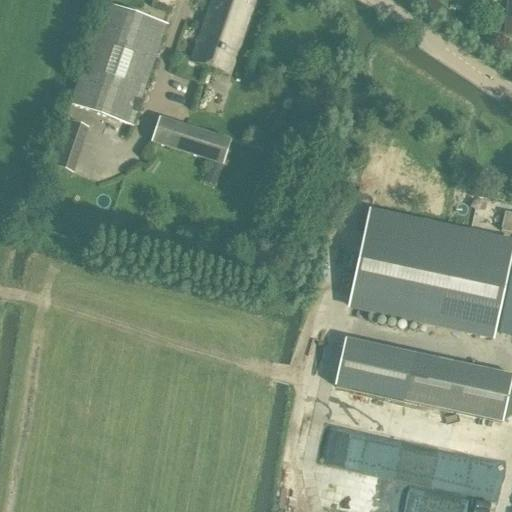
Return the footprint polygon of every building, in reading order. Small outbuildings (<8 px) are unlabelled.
[(184,108),(177,126),(203,134),(213,103),(207,101),(212,88),(218,90),(223,74),(229,76),(254,0),(211,0),(190,63),(192,64),(178,106),(184,108)] [(131,127),(165,26),(105,5),(70,106),(131,127)] [(223,168),(231,143),(203,134),(177,126),(159,120),(151,144),(223,168)] [(54,154),(50,167),(73,175),(77,162),(54,154)] [(511,245),(370,214),(349,308),(492,339),(511,247),(511,245)] [(511,215),(504,214),(500,233),(511,235),(511,274),(499,334),(511,337),(511,215)] [(342,360),(336,391),(403,405),(413,357),(355,344),(351,362),(342,360)] [(511,377),(492,373),(482,422),(502,426),(511,378),(511,377)]
